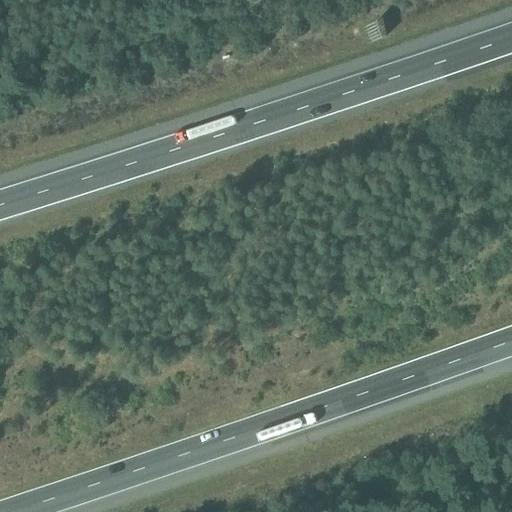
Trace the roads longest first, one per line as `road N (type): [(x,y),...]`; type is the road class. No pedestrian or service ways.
road 1 (motorway): [(511,38),(0,205)]
road 2 (motorway): [(16,511),(511,341)]
